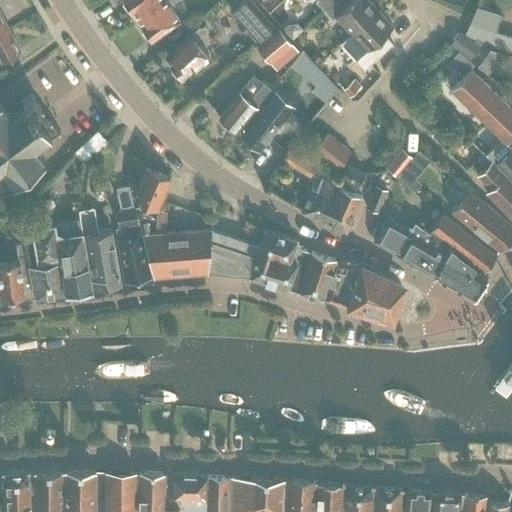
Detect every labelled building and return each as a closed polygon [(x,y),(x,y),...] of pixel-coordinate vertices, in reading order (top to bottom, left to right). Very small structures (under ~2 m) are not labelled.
[(132,9),(137,16),(160,0),(121,0),(121,1),(127,9),(132,9)] [(179,19),(169,4),(174,0),(160,0),(137,16),(143,24),(141,29),(146,37),(152,37),(152,38),(179,19)] [(245,32),(247,30),(255,40),(273,25),(251,0),(240,0),(230,9),(239,20),(236,22),(245,32)] [(314,0),(315,0),(323,9),(333,0),(314,0)] [(369,0),(333,0),(323,9),(332,19),(335,16),(350,33),(377,8),(369,0)] [(384,33),(393,26),(377,8),(350,33),(360,43),(354,48),(369,64),(392,43),(384,33)] [(487,45),(511,54),(511,36),(495,31),(500,14),(477,8),(465,34),(487,45)] [(205,32),(204,32),(207,29),(203,25),(200,27),(199,26),(190,34),(165,56),(171,62),(171,63),(172,64),(171,68),(177,76),(182,75),(183,77),(208,54),(196,40),(205,32)] [(276,70),(299,50),(278,27),(256,46),(276,70)] [(0,54),(2,59),(19,50),(7,28),(0,31),(0,54)] [(449,42),(464,56),(475,43),(460,29),(449,42)] [(486,155),(511,180),(511,108),(470,68),(450,88),(502,139),(486,155)] [(269,74),(249,98),(239,90),(219,115),(237,130),(270,89),(269,88),(276,80),(269,74)] [(324,74),(312,89),(326,101),(337,87),(324,74)] [(360,85),(354,77),(342,88),(349,96),(360,85)] [(0,186),(8,180),(13,187),(45,163),(39,155),(40,146),(60,131),(32,94),(23,101),(26,105),(15,113),(6,112),(0,104),(0,186)] [(290,111),(270,94),(240,132),(259,148),(290,111)] [(295,111),(307,122),(319,109),(308,98),(295,111)] [(99,123),(76,145),(86,155),(109,134),(99,123)] [(313,149),(337,168),(351,151),(327,132),(313,149)] [(283,158),(310,175),(316,165),(289,148),(283,158)] [(410,160),(400,152),(387,168),(397,176),(410,160)] [(485,191),(511,217),(511,181),(490,160),(476,174),(477,175),(479,173),(491,185),(485,191)] [(340,176),(356,185),(363,173),(347,164),(340,176)] [(144,203),(157,209),(170,177),(146,167),(136,191),(136,195),(141,197),(138,204),(139,206),(142,208),(144,203)] [(302,210),(346,229),(361,194),(321,178),(316,190),(311,187),(302,210)] [(387,189),(374,184),(366,206),(378,211),(387,189)] [(115,211),(119,226),(138,222),(135,207),(134,207),(128,185),(116,188),(121,210),(115,211)] [(450,211),(500,250),(511,235),(511,224),(468,189),(450,211)] [(92,206),(79,208),(92,286),(120,282),(111,228),(96,230),(92,206)] [(9,210),(14,228),(21,226),(18,207),(9,210)] [(156,209),(155,232),(166,231),(166,210),(156,209)] [(430,230),(484,270),(497,254),(443,213),(430,230)] [(434,274),(473,297),(487,276),(471,267),(472,266),(464,262),(463,259),(452,253),(455,249),(446,243),(414,221),(409,229),(387,216),(373,239),(434,274)] [(38,257),(59,254),(59,258),(65,289),(91,286),(79,217),(32,226),(38,257)] [(139,220),(142,233),(149,233),(146,219),(139,220)] [(149,233),(142,233),(153,275),(153,276),(207,272),(207,271),(211,229),(211,228),(166,231),(155,232),(149,233)] [(264,229),(259,245),(211,229),(207,271),(250,275),(250,276),(288,287),(302,246),(295,244),(296,239),(264,229)] [(117,236),(124,281),(151,277),(139,230),(117,236)] [(0,296),(0,298),(34,294),(30,263),(25,242),(17,243),(18,261),(0,263),(0,296)] [(322,298),(322,297),(335,258),(302,247),(289,288),(322,298)] [(34,294),(65,289),(59,258),(30,263),(34,294)] [(359,264),(338,258),(325,299),(345,305),(359,264)] [(403,284),(360,264),(346,305),(392,318),(403,284)] [(494,385),(505,393),(511,383),(511,368),(508,366),(494,385)] [(94,511),(95,470),(64,469),(63,511),(94,511)] [(33,471),(28,471),(29,491),(33,491),(33,511),(61,511),(63,470),(33,470),(33,471)] [(134,511),(135,471),(105,470),(104,511),(134,511)] [(28,471),(2,472),(4,502),(0,502),(0,511),(30,511),(29,491),(28,471)] [(137,511),(162,511),(165,472),(139,471),(137,511)] [(172,473),(171,496),(175,496),(175,503),(179,503),(179,508),(188,508),(188,509),(206,510),(207,474),(172,473)] [(227,511),(229,476),(207,474),(206,510),(205,511),(227,511)] [(282,511),(285,479),(230,476),(228,511),(282,511)] [(314,511),(317,480),(285,479),(282,511),(314,511)] [(318,481),(316,511),(341,511),(342,483),(318,481)] [(371,511),(372,485),(343,483),(342,511),(371,511)] [(400,511),(402,488),(373,485),(372,511),(400,511)] [(430,511),(432,490),(410,489),(407,491),(405,511),(430,511)] [(459,511),(462,492),(435,491),(434,508),(433,508),(432,511),(459,511)] [(506,511),(509,502),(487,499),(487,494),(462,492),(460,511),(506,511)]
